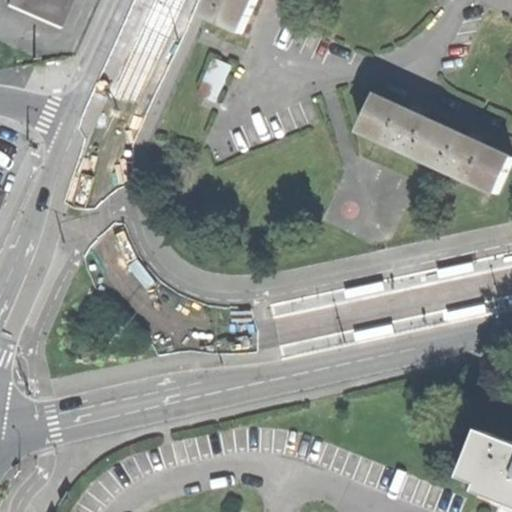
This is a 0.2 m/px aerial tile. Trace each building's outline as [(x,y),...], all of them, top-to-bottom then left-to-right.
[(69,0),(8,0),(7,3),(58,26),(69,0)] [(212,0),(206,16),(239,33),(254,0),(212,0)] [(204,93),(223,98),(233,61),(214,55),(204,93)] [(362,130),(434,162),(450,127),(413,111),(378,95),(362,130)] [(511,154),(481,141),(450,127),(434,162),(498,191),(511,158),(511,154)] [(442,270),(444,278),(482,270),(481,262),(446,269),(442,270)] [(351,289),(353,297),(391,289),(390,281),(355,288),(351,289)] [(491,312),(489,304),(450,312),(452,320),(487,313),(491,312)] [(400,331),(398,323),(359,332),(361,340),(396,332),(400,331)] [(511,442),(488,434),(471,478),(491,486),(487,495),(508,503),(511,504),(511,442)]
